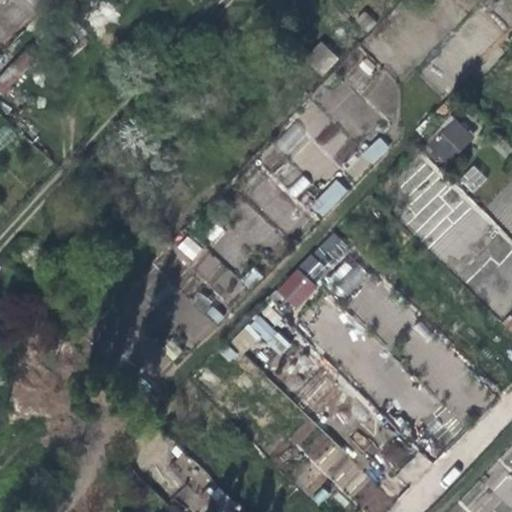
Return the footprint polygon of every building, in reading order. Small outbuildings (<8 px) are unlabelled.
[(325,42),(308,58),(324,74),(340,58),(325,42)] [(469,135),(456,122),(432,146),(445,159),(469,135)] [(379,140),(364,152),(374,164),(388,150),(379,140)] [(475,166),(459,179),(471,193),(487,180),(475,166)] [(339,178),(315,204),(325,214),(349,189),(339,178)] [(300,265),(317,281),(350,248),(333,232),(300,265)] [(185,235),(176,249),(194,260),(202,246),(185,235)] [(211,254),(196,268),(219,292),(234,279),(211,254)] [(357,261),(331,271),(339,292),(366,282),(357,261)] [(296,267),(274,292),(295,310),(317,286),(296,267)] [(281,356),(291,341),(254,315),(244,329),(281,356)] [(292,439),(349,497),(368,478),(311,420),(292,439)] [(378,455),(396,471),(411,455),(393,438),(378,455)]
